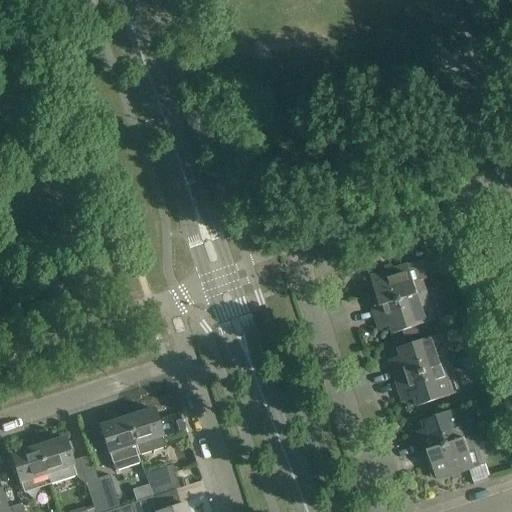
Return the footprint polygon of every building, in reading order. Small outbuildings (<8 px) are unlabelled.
[(428,251),(422,235),(411,239),(417,255),(428,251)] [(423,280),(426,279),(421,263),(409,267),(408,265),(371,277),(372,281),(364,283),(368,296),(372,310),(427,292),(423,280)] [(436,321),(427,292),(372,310),(378,327),(390,323),(393,334),(403,332),(405,340),(426,333),(423,325),(436,321)] [(390,364),(396,383),(449,365),(445,354),(440,355),(434,337),(398,349),(402,360),(390,364)] [(453,378),(449,365),(396,383),(402,400),(414,396),(417,407),(454,395),(448,379),(453,378)] [(126,418),(138,456),(165,447),(161,436),(153,409),(126,418)] [(420,455),(473,437),(470,426),(464,427),(458,409),(422,421),(425,432),(414,436),(420,455)] [(140,462),(138,456),(126,418),(99,427),(114,471),(140,462)] [(500,435),(506,438),(510,437),(507,428),(498,431),(500,435)] [(477,448),(473,437),(420,455),(424,467),(432,464),(432,466),(428,469),(432,478),(436,478),(437,480),(483,465),(477,448)] [(37,447),(50,486),(76,477),(72,464),(70,457),(64,438),(37,447)] [(23,495),(50,486),(37,447),(10,456),(23,495)] [(179,489),(171,466),(160,469),(164,481),(152,485),(156,497),(179,489)] [(98,480),(108,511),(120,508),(110,476),(98,480)] [(108,511),(98,480),(85,484),(92,506),(85,509),(84,507),(68,511),(108,511)] [(9,511),(8,508),(1,488),(0,488),(0,511),(9,511)] [(120,508),(108,511),(186,511),(184,504),(159,511),(156,511),(152,498),(120,508)]
